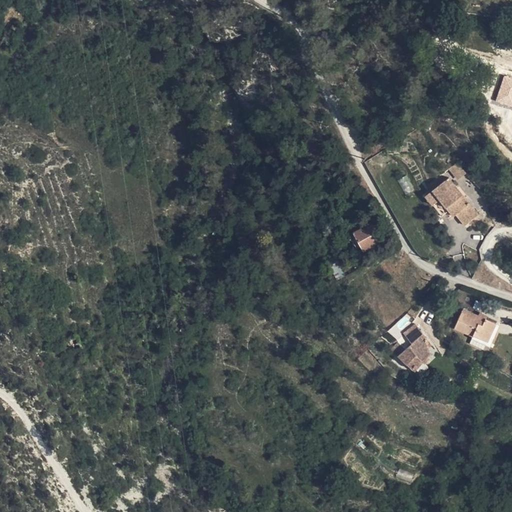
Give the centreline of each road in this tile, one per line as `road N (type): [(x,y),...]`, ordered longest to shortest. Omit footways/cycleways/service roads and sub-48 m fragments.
road 1 (unclassified): [(511,296),(433,269),(411,251),(303,33),(264,0)]
road 2 (track): [(0,382),(95,511)]
